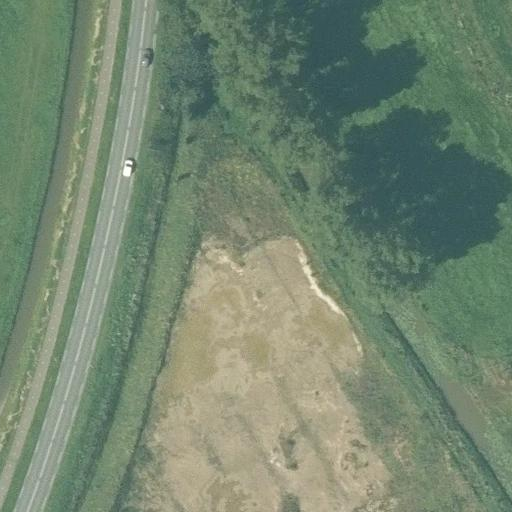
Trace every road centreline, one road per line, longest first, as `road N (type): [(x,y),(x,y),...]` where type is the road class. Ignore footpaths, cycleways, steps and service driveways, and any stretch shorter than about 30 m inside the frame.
road 1 (primary): [(24,511),(94,279),(138,0)]
road 2 (track): [(511,388),(447,421),(394,511)]
